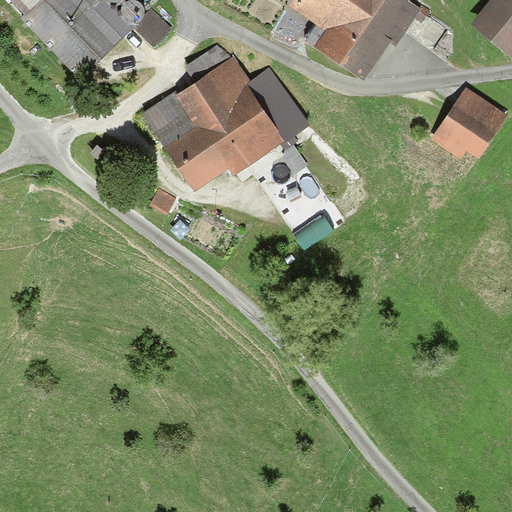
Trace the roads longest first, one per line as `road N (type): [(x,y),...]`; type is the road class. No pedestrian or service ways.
road 1 (unclassified): [(428,511),(302,363),(224,287),(60,162),(0,96)]
road 2 (unclassified): [(511,70),(344,84),(200,21),(177,0)]
road 3 (track): [(200,21),(161,72),(112,109),(0,162)]
